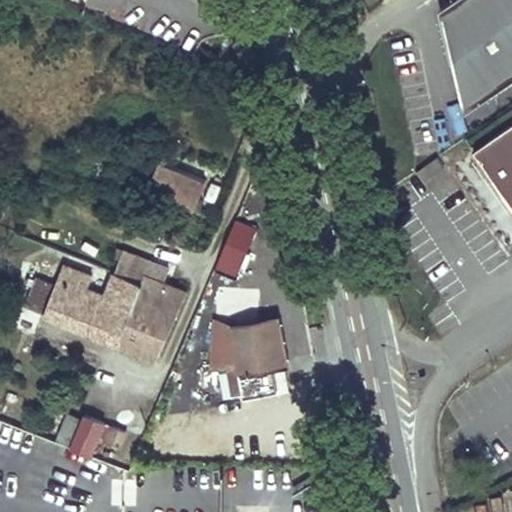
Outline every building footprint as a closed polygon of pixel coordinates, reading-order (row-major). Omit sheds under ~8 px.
[(511,78),(511,0),(450,0),(442,6),(466,110),(511,78)] [(511,120),(474,146),(511,200),(511,120)] [(445,164),(439,154),(438,153),(416,168),(417,169),(423,179),(445,164)] [(208,179),(160,160),(147,194),(194,213),(208,179)] [(245,197),(252,199),(253,200),(261,183),(253,179),(245,197)] [(249,206),(252,199),(245,197),(243,203),(249,206)] [(257,227),(236,219),(220,255),(212,274),(228,281),(233,269),(238,271),(240,268),(244,270),(251,253),(247,251),(257,227)] [(143,281),(119,343),(161,360),(189,290),(163,280),(166,271),(149,265),(152,259),(125,248),(124,250),(118,248),(115,255),(121,258),(116,270),(143,281)] [(92,332),(106,295),(97,291),(88,288),(93,275),(65,264),(56,284),(38,277),(37,279),(29,276),(27,281),(35,284),(27,303),(46,311),(45,313),(92,332)] [(92,332),(119,343),(143,281),(116,270),(106,295),(92,332)] [(288,366),(277,314),(232,323),(242,373),(230,375),(234,395),(246,393),(246,396),(288,388),(283,367),(288,366)] [(242,373),(232,323),(216,323),(217,366),(242,373)] [(67,416),(57,441),(93,456),(105,424),(85,416),(82,421),(67,416)] [(125,432),(113,427),(107,441),(119,446),(125,432)] [(252,511),(254,471),(155,465),(152,511),(252,511)]
